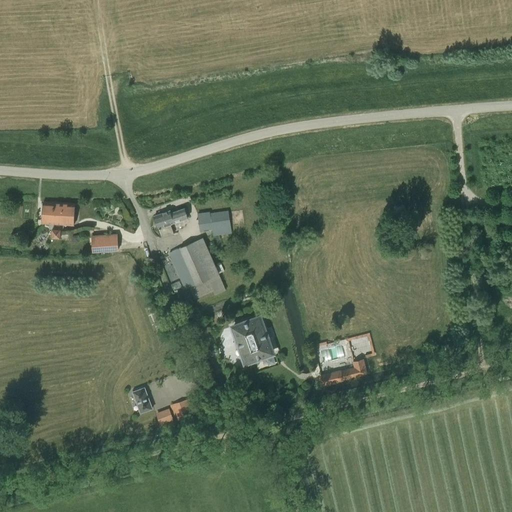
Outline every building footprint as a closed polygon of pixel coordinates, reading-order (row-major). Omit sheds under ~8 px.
[(44,201),(43,222),(73,224),(74,203),(44,201)] [(170,211),(154,216),(162,238),(173,234),(170,224),(187,218),(184,209),(171,213),(170,211)] [(209,212),(197,213),(200,231),(212,229),(213,236),(231,234),(228,210),(209,213),(209,212)] [(52,229),(51,238),(60,239),(61,230),(52,229)] [(117,233),(91,235),(92,252),(118,251),(117,233)] [(203,237),(168,253),(184,289),(190,287),(195,299),(213,291),(215,295),(226,290),(219,273),(224,271),(221,263),(215,266),(203,237)] [(259,319),(234,328),(246,361),(271,352),(259,319)] [(344,345),(320,351),(323,362),(347,356),(344,345)] [(320,377),(322,381),(325,383),(366,373),(363,360),(354,362),(355,368),(320,377)] [(145,387),(132,391),(140,413),(153,409),(145,387)] [(189,399),(170,405),(175,421),(194,415),(189,399)]
